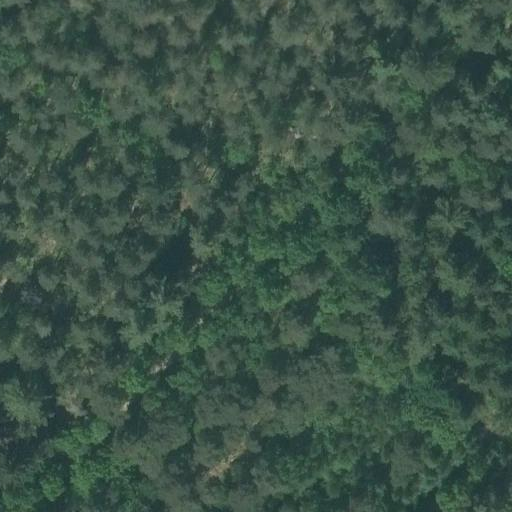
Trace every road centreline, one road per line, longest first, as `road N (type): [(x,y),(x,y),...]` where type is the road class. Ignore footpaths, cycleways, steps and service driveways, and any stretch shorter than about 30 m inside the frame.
road 1 (track): [(25,511),(381,119),(460,0)]
road 2 (track): [(511,122),(381,119),(0,58)]
